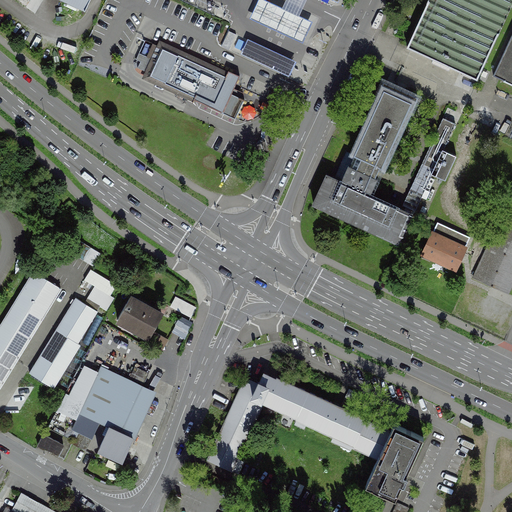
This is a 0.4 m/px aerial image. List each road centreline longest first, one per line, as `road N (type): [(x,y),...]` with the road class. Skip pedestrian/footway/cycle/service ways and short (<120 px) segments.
road 1 (primary): [(255,248),(148,177),(0,61)]
road 2 (primary): [(0,94),(123,199),(243,278)]
road 3 (primary): [(243,278),(511,412)]
road 4 (primary): [(511,377),(255,248)]
road 5 (residential): [(369,0),(255,248)]
road 6 (residential): [(144,511),(243,278)]
road 7 (residential): [(0,443),(122,511)]
